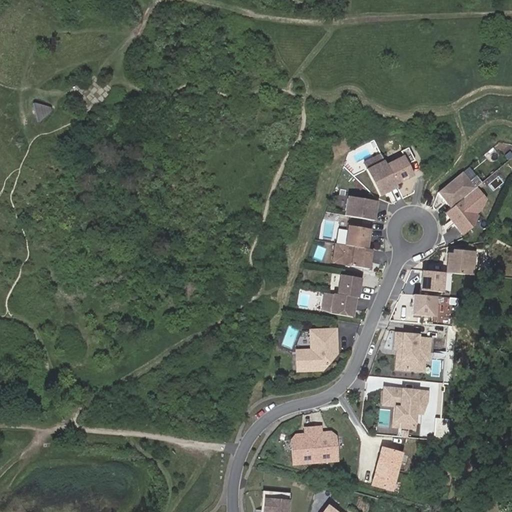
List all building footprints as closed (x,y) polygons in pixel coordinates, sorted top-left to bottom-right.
[(54,108),(33,103),(38,121),(54,108)] [(412,161),(405,149),(398,152),(400,157),(383,166),(393,185),(411,176),(405,165),(412,161)] [(393,185),(383,166),(378,156),(370,160),(372,166),(363,170),(377,197),(394,188),(393,185)] [(436,192),(449,206),(473,185),(479,180),(466,166),(436,192)] [(473,185),(449,206),(443,211),(462,232),(472,223),(467,217),(479,207),(483,196),(473,185)] [(342,217),(372,221),(374,201),(344,197),(342,217)] [(365,249),(368,229),(345,226),(343,246),(365,249)] [(333,245),(331,264),(368,269),(370,250),(333,245)] [(473,247),(451,247),(451,251),(446,250),(445,270),(472,271),(473,247)] [(443,289),(444,271),(419,270),(419,288),(443,289)] [(364,278),(342,275),(339,295),(361,298),(364,278)] [(433,315),(435,293),(411,291),(409,313),(433,315)] [(358,298),(327,293),(325,312),(333,314),(356,317),(358,298)] [(343,355),(341,331),(315,333),(317,352),(302,354),(304,374),(329,372),(338,361),(338,356),(343,355)] [(421,335),(398,334),(398,349),(406,349),(405,369),(428,370),(429,358),(433,359),(434,338),(421,337),(421,335)] [(434,387),(390,385),(389,402),(408,403),(407,423),(422,424),(423,409),(430,409),(434,397),(434,387)] [(342,426),(336,421),(327,422),(326,416),(310,417),(310,424),(300,425),(296,430),(298,454),(344,450),(342,426)] [(410,445),(390,439),(377,476),(398,482),(410,445)] [(290,497),(291,490),(263,488),(261,511),(269,511),(270,511),(272,511),(273,508),(264,507),(265,496),(290,497)] [(289,511),(290,497),(265,496),(264,507),(273,508),(272,511),(270,511),(269,511),(289,511)] [(340,511),(329,503),(322,511),(340,511)]
